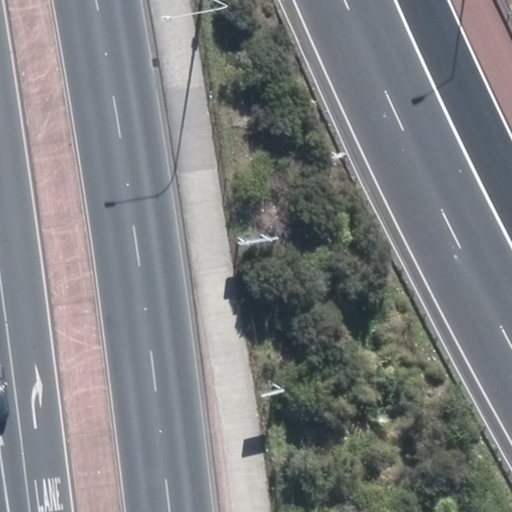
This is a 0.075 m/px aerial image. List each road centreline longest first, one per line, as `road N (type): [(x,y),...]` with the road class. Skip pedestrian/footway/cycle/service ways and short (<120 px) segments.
road 1 (primary): [(95,0),(172,511)]
road 2 (motorway): [(347,0),(405,136),(511,343)]
